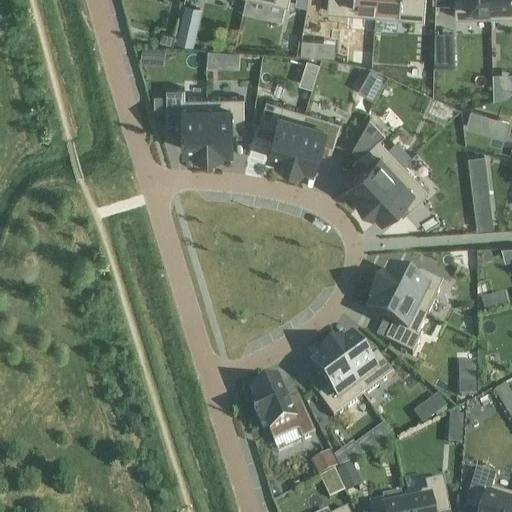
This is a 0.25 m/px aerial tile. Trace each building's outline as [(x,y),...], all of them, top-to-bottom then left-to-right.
[(327,0),(327,12),(375,16),(376,0),(327,0)] [(376,0),(375,16),(423,20),(425,0),(376,0)] [(454,0),(455,18),(490,17),(489,0),(454,0)] [(511,0),(489,0),(490,17),(511,17),(511,21),(511,0)] [(185,4),(179,30),(195,34),(201,8),(185,4)] [(302,39),(300,55),(315,56),(316,41),(302,39)] [(208,50),(207,63),(221,64),(221,51),(208,50)] [(306,61),(304,69),(316,73),(318,65),(306,61)] [(184,88),(166,89),(166,124),(183,124),(184,150),(194,150),(194,152),(207,152),(207,98),(184,98),(184,88)] [(162,95),(153,96),(153,109),(162,109),(162,95)] [(243,97),(207,98),(207,152),(221,152),(221,150),(231,150),(231,122),(244,121),(243,97)] [(266,99),(258,124),(275,129),(267,154),(276,157),(276,159),(289,163),(305,111),(266,99)] [(305,111),(289,163),(302,167),(303,165),(312,168),(320,143),(332,147),(340,122),(305,111)] [(470,111),(465,128),(481,132),(486,115),(470,111)] [(368,165),(349,183),(356,190),(354,192),(363,202),(403,165),(379,139),(385,134),(370,118),(352,149),(359,156),(368,165)] [(485,156),(468,158),(470,174),(487,172),(485,156)] [(403,165),(363,202),(373,212),(375,211),(382,218),(401,200),(410,209),(428,192),(403,165)] [(491,211),(475,213),(477,230),(493,228),(491,211)] [(384,281),(378,293),(427,318),(443,285),(420,273),(414,285),(391,273),(386,282),(384,281)] [(374,307),(369,315),(393,327),(385,342),(413,356),(421,340),(417,337),(427,318),(378,293),(372,305),(374,307)] [(342,345),(331,353),(364,397),(393,376),(378,355),(367,362),(352,341),(344,347),(342,345)] [(321,363),(313,369),(329,391),(319,398),(334,419),(364,397),(331,353),(320,362),(321,363)] [(460,379),(460,396),(477,397),(477,379),(460,379)] [(254,396),(252,396),(258,408),(254,410),(263,430),(267,428),(274,444),(298,433),(302,441),(316,435),(299,399),(287,404),(278,385),(267,389),(266,387),(253,393),(254,396)] [(506,386),(494,394),(500,403),(511,396),(506,386)] [(438,396),(429,403),(438,415),(447,409),(438,396)] [(450,418),(449,430),(463,431),(463,418),(450,418)] [(354,444),(335,458),(340,469),(363,458),(354,444)] [(330,454),(312,464),(320,478),(337,469),(330,454)] [(351,466),(338,472),(348,494),(356,490),(362,488),(351,466)] [(477,471),(465,509),(473,511),(508,511),(511,501),(511,496),(492,491),(496,477),(477,471)] [(335,472),(320,479),(330,500),(345,493),(335,472)] [(427,493),(404,498),(406,507),(407,507),(408,511),(449,511),(443,480),(425,484),(427,493)] [(383,502),(369,505),(370,511),(408,511),(407,507),(406,507),(405,508),(385,511),(383,502)]
